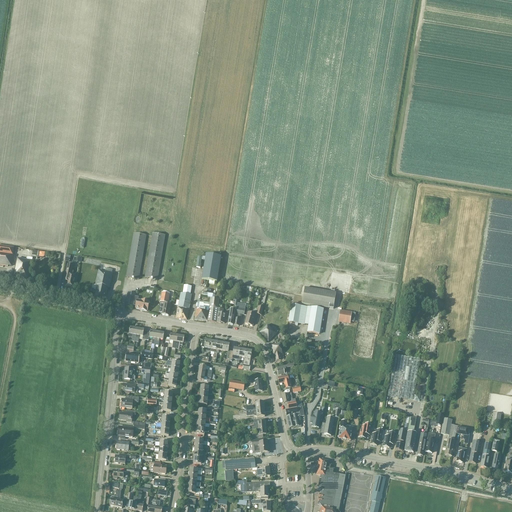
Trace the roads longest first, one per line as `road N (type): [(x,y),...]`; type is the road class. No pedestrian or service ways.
road 1 (residential): [(511,489),(305,450)]
road 2 (unclassified): [(96,511),(118,314)]
road 3 (residential): [(305,450),(286,445),(262,345),(194,327)]
road 4 (residential): [(171,511),(194,327)]
road 5 (residential): [(118,314),(0,282)]
